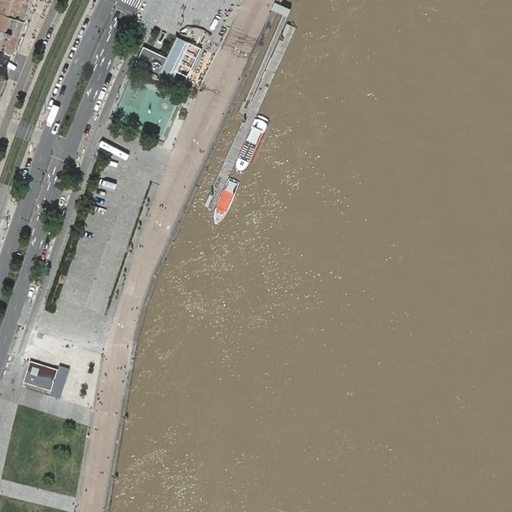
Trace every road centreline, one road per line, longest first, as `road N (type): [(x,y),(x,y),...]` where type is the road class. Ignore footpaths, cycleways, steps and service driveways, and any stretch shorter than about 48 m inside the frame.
road 1 (secondary): [(0,354),(70,147)]
road 2 (secondary): [(70,147),(135,0)]
road 3 (secondary): [(107,0),(48,138)]
road 4 (secondary): [(48,138),(0,275)]
road 5 (residential): [(5,122),(58,0)]
